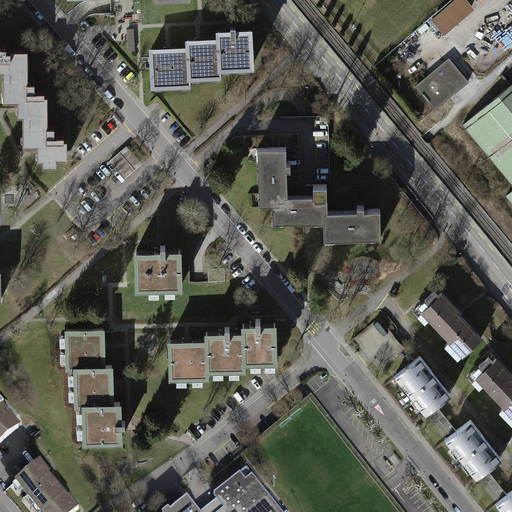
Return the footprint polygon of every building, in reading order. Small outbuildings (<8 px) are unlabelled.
[(453,0),(432,20),(446,36),(476,8),(468,0),(453,0)] [(184,44),(147,46),(150,87),(190,85),(190,78),(222,76),(221,69),(254,67),(252,25),(216,27),(216,35),(184,36),(184,44)] [(127,29),(129,52),(136,51),(135,29),(127,29)] [(0,67),(5,68),(6,97),(21,97),(21,112),(26,112),(26,141),(40,141),(40,156),(46,156),(46,163),(58,163),(58,156),(69,156),(69,132),(57,132),(57,122),(51,122),(51,92),(48,92),(48,87),(38,87),(38,77),(31,77),(30,46),(10,46),(10,41),(0,41),(0,67)] [(449,58),(416,86),(435,109),(468,81),(449,58)] [(511,190),(506,195),(511,201),(511,83),(463,124),(511,183),(511,190)] [(128,145),(110,160),(125,178),(143,163),(128,145)] [(286,146),(256,147),(258,205),(272,204),(272,222),(324,220),(325,237),(381,236),(380,208),(328,210),(327,183),(312,183),(313,193),(287,194),(286,146)] [(180,248),(132,249),(134,289),(182,287),(180,248)] [(224,268),(208,268),(208,282),(225,281),(224,268)] [(429,304),(421,311),(449,340),(448,341),(463,357),(484,337),(459,311),(461,309),(443,290),(438,295),(435,290),(425,299),(429,304)] [(203,339),(167,339),(168,380),(208,379),(208,372),(245,371),(245,363),(278,363),(277,322),(241,322),(241,331),(203,331),(203,339)] [(107,327),(66,328),(67,370),(76,369),(76,407),(85,406),(86,444),(126,443),(125,401),(117,401),(116,364),(108,364),(107,327)] [(420,356),(394,376),(426,415),(452,395),(420,356)] [(484,370),(476,378),(503,407),(502,407),(511,417),(511,371),(498,356),(493,361),(489,357),(479,366),(484,370)] [(401,511),(312,396),(273,425),(339,511),(401,511)] [(0,401),(0,447),(22,428),(0,401)] [(471,419),(446,440),(477,479),(503,459),(471,419)] [(42,461),(15,483),(39,511),(77,511),(82,509),(42,461)] [(282,511),(247,467),(215,492),(214,493),(213,494),(213,496),(214,497),(216,499),(199,511),(198,511),(187,498),(170,511),(169,511),(168,510),(166,510),(163,511),(282,511)] [(479,484),(495,502),(506,492),(491,474),(479,484)] [(511,511),(511,491),(496,504),(503,511),(511,511)]
